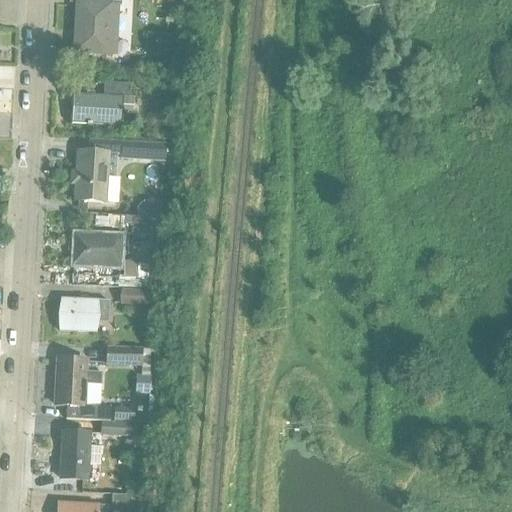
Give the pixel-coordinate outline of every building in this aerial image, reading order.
[(121,7),(120,0),(88,0),(88,4),(77,4),(74,54),(108,56),(111,7),(121,7)] [(160,29),(159,44),(178,45),(179,30),(160,29)] [(69,126),(130,129),(131,98),(128,98),(129,85),(102,84),(101,96),(71,95),(69,126)] [(165,145),(121,143),(90,141),(89,153),(77,152),(74,203),(101,204),(114,204),(117,156),(120,156),(120,158),(164,161),(165,145)] [(136,218),(160,219),(160,202),(145,201),(142,202),(139,205),(136,209),(136,218)] [(74,269),(122,272),(124,236),(72,233),(71,254),(75,254),(74,269)] [(119,304),(144,306),(145,294),(120,293),(119,304)] [(107,324),(108,302),(61,300),(59,333),(95,334),(95,324),(107,324)] [(135,376),(135,395),(149,396),(150,377),(151,377),(152,351),(142,351),(142,349),(106,348),(106,367),(137,367),(137,376),(135,376)] [(113,408),(84,407),(85,387),(100,387),(101,374),(85,373),(86,361),(57,360),(56,391),(59,392),(58,407),(69,407),(69,419),(112,421),(113,409),(113,408)] [(133,423),(133,410),(113,409),(112,421),(113,422),(133,423)] [(101,436),(135,438),(136,425),(102,423),(101,436)] [(63,480),(87,482),(90,435),(62,433),(60,464),(64,464),(63,480)] [(114,511),(131,511),(131,497),(112,496),(112,507),(114,511)]
